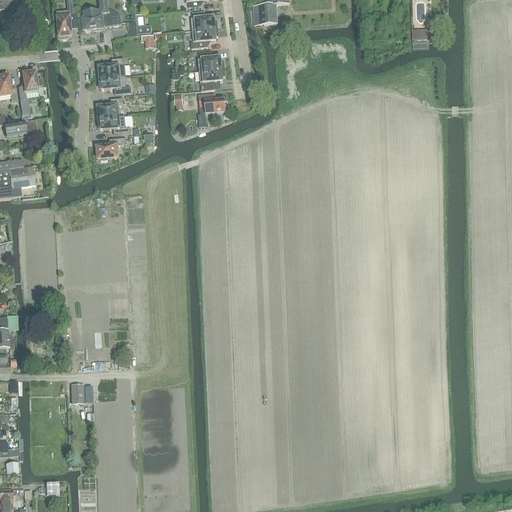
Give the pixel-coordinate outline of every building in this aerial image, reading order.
[(57,33),(58,42),(68,41),(68,39),(72,38),(71,25),(79,24),(76,0),(66,0),(68,12),(57,14),(59,33),(57,33)] [(121,18),(110,12),(108,13),(106,0),(99,0),(101,13),(83,15),(83,21),(82,21),(84,33),(104,31),(104,29),(122,27),(121,18)] [(186,0),(187,4),(188,4),(189,10),(202,9),(201,3),(209,2),(209,0),(186,0)] [(268,0),(269,6),(253,8),(255,27),(278,25),(276,7),(289,6),(288,0),(268,0)] [(191,21),(192,33),(217,30),(217,23),(214,23),(214,19),(205,20),(205,14),(192,15),(193,21),(191,21)] [(137,37),(152,36),(151,28),(146,28),(145,17),(135,18),(137,29),(137,37)] [(217,30),(192,33),(194,44),(191,44),(192,51),(208,49),(208,43),(216,42),(216,38),(218,38),(217,30)] [(146,43),(146,51),(155,50),(154,36),(142,37),(143,43),(146,43)] [(198,61),(199,73),(224,71),(224,63),(221,63),(221,59),(212,60),(212,54),(199,55),(200,61),(198,61)] [(99,69),(100,81),(126,78),(124,60),(112,61),(112,68),(99,69)] [(224,71),(199,73),(200,85),(201,85),(202,93),(215,92),(215,86),(219,86),(218,83),(223,83),(223,79),(225,78),(224,71)] [(18,90),(20,106),(27,105),(26,95),(38,93),(35,73),(22,75),(24,89),(18,90)] [(0,78),(0,98),(10,97),(11,103),(18,102),(16,90),(10,91),(8,77),(0,78)] [(126,78),(100,81),(101,92),(114,91),(115,97),(131,96),(131,89),(127,89),(126,78)] [(199,98),(200,104),(200,111),(205,110),(206,117),(217,116),(218,117),(222,117),(223,115),(226,115),(225,101),(212,103),(212,96),(199,98)] [(99,119),(99,121),(119,119),(119,118),(118,108),(124,107),(123,100),(111,102),(111,108),(98,109),(98,112),(96,112),(97,119),(99,119)] [(119,119),(99,121),(100,132),(113,131),(114,137),(130,136),(130,129),(126,129),(125,118),(119,118),(119,119)] [(36,122),(24,124),(5,127),(6,138),(38,134),(36,122)] [(127,147),(126,140),(110,141),(110,148),(97,149),(98,162),(101,161),(101,163),(108,163),(108,161),(118,160),(117,148),(127,147)] [(0,165),(0,172),(23,169),(22,162),(0,165)] [(0,201),(13,200),(13,199),(21,198),(20,189),(35,187),(33,169),(9,173),(9,172),(0,172),(0,201)] [(0,350),(6,350),(9,350),(7,319),(0,319),(0,350)] [(72,406),(85,406),(84,387),(71,387),(72,406)] [(6,476),(19,476),(18,464),(6,464),(6,476)] [(46,484),(47,497),(59,497),(59,484),(46,484)] [(0,511),(13,511),(12,492),(0,492),(0,511)]
